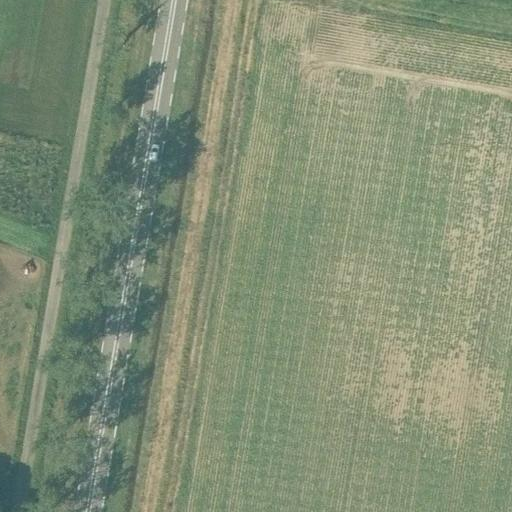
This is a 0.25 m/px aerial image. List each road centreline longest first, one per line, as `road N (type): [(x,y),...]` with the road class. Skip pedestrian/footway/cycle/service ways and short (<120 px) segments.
road 1 (unclassified): [(16,511),(103,0)]
road 2 (primary): [(87,511),(173,0)]
